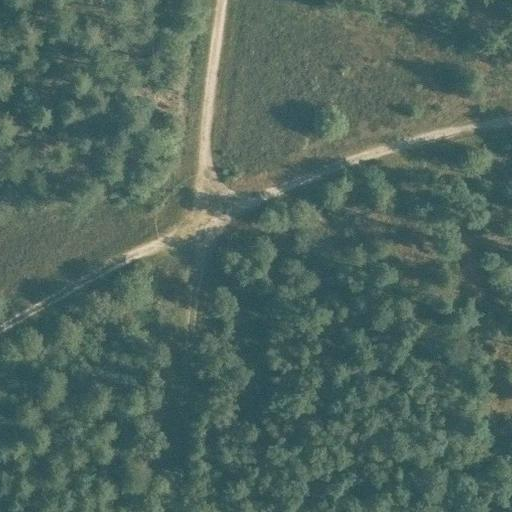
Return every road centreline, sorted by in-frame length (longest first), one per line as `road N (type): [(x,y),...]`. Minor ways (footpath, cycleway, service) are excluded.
road 1 (track): [(511,119),(338,165),(191,228)]
road 2 (track): [(191,228),(174,511)]
road 3 (track): [(191,228),(226,0)]
road 4 (track): [(0,327),(191,228)]
